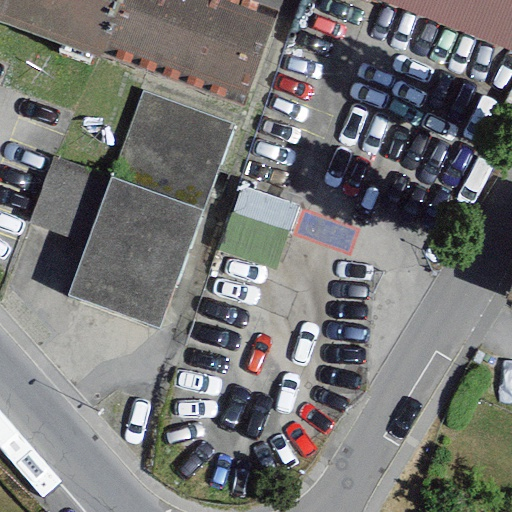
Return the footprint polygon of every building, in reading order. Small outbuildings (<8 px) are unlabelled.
[(0,0),(0,22),(97,55),(115,0),(0,0)] [(214,0),(115,0),(97,55),(239,107),(271,20),(214,0)] [(511,0),(377,0),(511,53),(511,0)] [(236,129),(137,96),(110,179),(47,158),(25,227),(84,247),(67,298),(169,332),(236,129)] [(229,253),(282,263),(294,203),(241,193),(229,253)]
